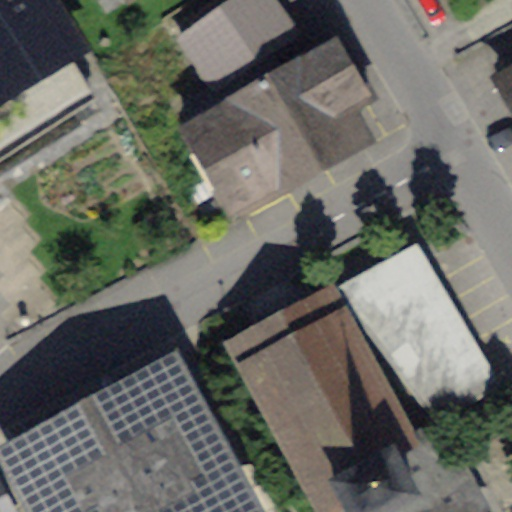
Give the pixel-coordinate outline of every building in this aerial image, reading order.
[(27,0),(0,0),(0,132),(10,147),(91,95),(27,0)] [(284,38),(258,0),(251,0),(184,46),(212,88),(264,52),(284,38)] [(264,52),(212,88),(181,105),(237,203),(356,135),(337,104),(364,89),(341,48),(281,82),(264,52)] [(0,152),(10,147),(0,132),(0,152)] [(325,511),(336,511),(345,508),(347,511),(471,511),(480,508),(460,471),(444,480),(421,437),(407,445),(342,323),(361,315),(429,406),(479,379),(411,265),(333,307),(326,293),(234,343),(325,511)] [(52,511),(235,511),(165,384),(24,460),(52,511)]
